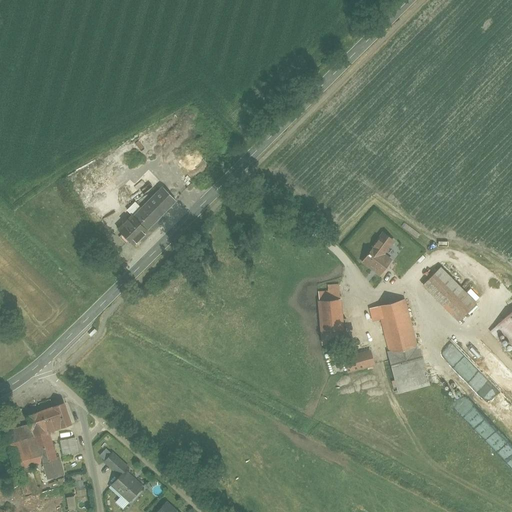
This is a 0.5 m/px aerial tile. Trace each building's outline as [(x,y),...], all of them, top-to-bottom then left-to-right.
[(127,220),(117,230),(133,246),(177,200),(163,187),(129,222),(127,220)] [(386,225),(361,256),(375,267),(388,251),(380,246),(393,231),(386,225)] [(442,261),(423,280),(459,316),(469,306),(478,297),(442,261)] [(341,293),(342,279),(322,277),(321,295),(341,293)] [(321,295),(319,295),(322,334),(346,332),(342,293),(341,293),(321,295)] [(406,294),(379,301),(391,348),(418,341),(406,294)] [(478,297),(469,306),(473,309),(481,301),(478,297)] [(511,307),(493,325),(499,332),(504,328),(511,336),(511,307)] [(368,350),(340,359),(345,373),(373,365),(368,350)] [(422,351),(391,360),(399,389),(431,380),(422,351)] [(65,398),(27,412),(34,431),(48,425),(45,416),(59,411),(63,421),(72,418),(65,398)] [(48,425),(34,431),(35,434),(39,443),(47,440),(53,437),(48,425)] [(39,443),(35,434),(13,439),(19,466),(45,460),(44,458),(39,443)] [(59,440),(60,454),(77,453),(75,438),(59,440)] [(47,440),(39,443),(44,458),(45,458),(52,456),(47,440)] [(105,457),(121,470),(123,468),(127,462),(111,449),(105,457)] [(52,456),(45,458),(51,475),(59,472),(54,455),(52,456)] [(121,470),(112,480),(131,496),(142,484),(123,468),(121,470)] [(83,469),(72,470),(73,477),(84,475),(83,469)] [(73,496),(65,497),(67,509),(75,508),(73,496)] [(177,511),(166,502),(156,511),(177,511)]
